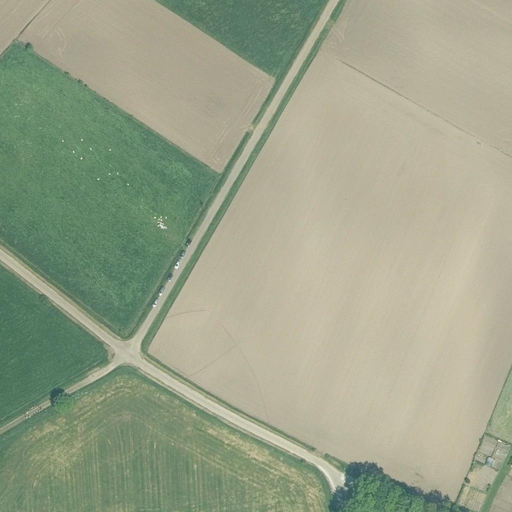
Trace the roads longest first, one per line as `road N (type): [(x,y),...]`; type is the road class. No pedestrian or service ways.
road 1 (unclassified): [(125,353),(334,0)]
road 2 (unclassified): [(343,511),(328,470),(125,353)]
road 3 (unclassified): [(125,353),(0,256)]
road 4 (track): [(125,353),(0,432)]
